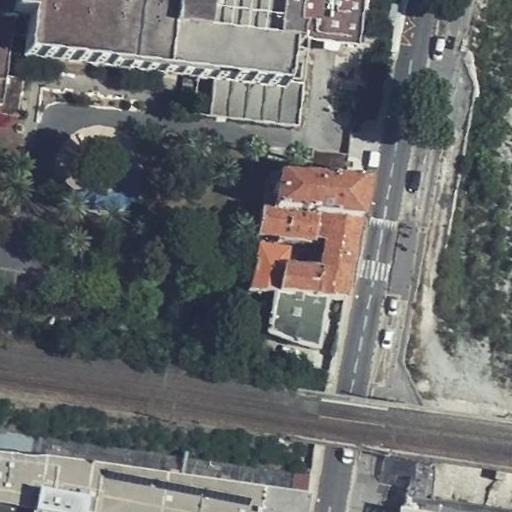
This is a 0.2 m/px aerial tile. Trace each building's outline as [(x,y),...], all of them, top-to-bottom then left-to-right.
[(0,0),(0,114),(10,116),(15,77),(0,74),(0,41),(1,30),(21,32),(20,43),(52,47),(52,57),(88,61),(89,53),(189,66),(188,75),(207,77),(202,110),(290,122),(296,80),(280,78),(286,37),(302,39),(354,47),(359,0),(0,0)] [(296,80),(302,39),(286,37),(280,78),(296,80)] [(207,77),(188,75),(183,108),(202,110),(207,77)] [(306,154),(304,173),(342,175),(344,157),(306,154)] [(266,173),(260,209),(357,217),(364,177),(342,175),(304,173),(266,173)] [(254,249),(248,290),(272,293),(324,298),(342,299),(357,217),(260,209),(255,237),(321,243),(319,273),(318,273),(282,270),(283,252),(254,249)] [(324,298),(272,293),(268,333),(315,349),(324,298)] [(302,511),(305,497),(0,459),(0,500),(17,503),(19,488),(84,498),(95,507),(123,511),(302,511)] [(84,498),(19,488),(17,503),(15,511),(94,511),(95,507),(84,498)] [(0,511),(15,511),(17,503),(0,500),(0,511)]
